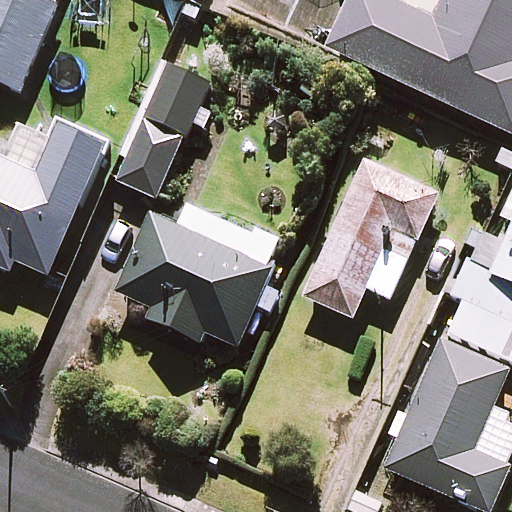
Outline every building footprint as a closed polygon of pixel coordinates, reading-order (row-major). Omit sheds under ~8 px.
[(63,15),(27,0),(0,0),(0,89),(25,101),(63,15)] [(511,0),(453,0),(440,30),(374,0),(364,0),(336,62),(511,141),(511,0)] [(121,187),(160,206),(195,132),(209,139),(217,121),(203,114),(214,91),(175,72),(121,187)] [(57,146),(26,133),(17,153),(0,146),(0,274),(14,281),(19,269),(55,284),(111,155),(63,134),(57,146)] [(441,205),(371,173),(310,305),(358,327),(372,296),(394,306),(441,205)] [(213,341),(244,354),(260,316),(275,323),(286,298),(271,291),(286,256),(195,217),(187,238),(157,225),(124,303),(156,316),(150,328),(208,353),(213,341)] [(511,219),(501,244),(491,239),(475,274),(466,269),(437,333),(511,367),(511,219)] [(511,388),(511,380),(439,348),(392,455),(405,460),(396,480),(468,511),(500,511),(511,486),(511,473),(480,460),(511,388)]
